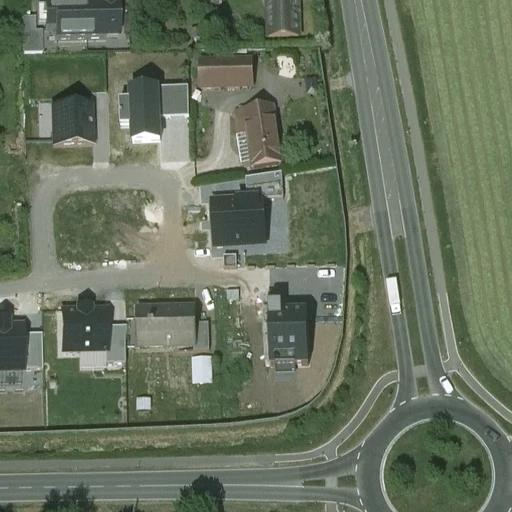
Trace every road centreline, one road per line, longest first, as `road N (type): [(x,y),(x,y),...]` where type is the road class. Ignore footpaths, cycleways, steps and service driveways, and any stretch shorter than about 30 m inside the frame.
road 1 (secondary): [(424,412),(362,0)]
road 2 (residential): [(36,291),(172,278),(170,180),(34,184)]
road 3 (secondary): [(0,490),(369,481)]
